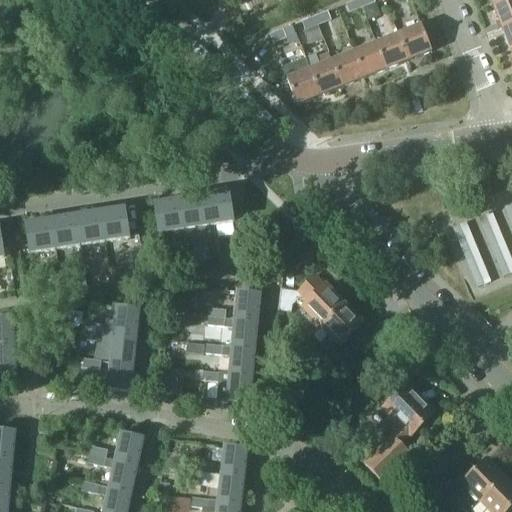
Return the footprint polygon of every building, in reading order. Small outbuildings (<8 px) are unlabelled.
[(349,15),(363,9),(358,0),(346,5),(349,15)] [(374,0),(358,0),(363,9),(375,4),(376,4),(374,0)] [(511,0),(490,0),(494,8),(511,0)] [(511,26),(511,0),(494,8),(503,31),(511,26)] [(375,4),(363,9),(369,22),(376,19),(378,12),(375,4)] [(328,13),(315,18),(318,27),(319,27),(331,58),(334,57),(330,46),(342,41),(336,26),(331,21),(328,13)] [(305,32),(318,27),(315,18),(302,23),(305,32)] [(421,26),(399,35),(410,62),(432,53),(421,26)] [(511,52),(511,26),(503,31),(511,53),(511,52)] [(270,36),(273,45),(287,40),(287,41),(297,37),(293,27),(270,36)] [(399,35),(377,44),(388,71),(410,62),(399,35)] [(377,44),(355,53),(365,80),(388,71),(377,44)] [(355,53),(333,62),(343,89),(365,80),(355,53)] [(321,98),(343,89),(333,62),(322,67),(318,58),(307,62),(311,71),(321,98)] [(299,107),(321,98),(311,71),(307,62),(306,60),(282,69),(287,81),(289,80),(299,107)] [(205,199),(209,228),(234,224),(230,195),(205,199)] [(205,199),(180,202),(184,231),(209,228),(205,199)] [(159,235),(184,231),(180,202),(155,206),(159,235)] [(126,211),(101,215),(106,244),(131,240),(126,211)] [(101,215),(76,219),(80,248),(105,244),(101,215)] [(76,219),(51,222),(56,251),(80,248),(76,219)] [(51,222),(26,226),(30,255),(56,251),(51,222)] [(255,244),(255,246),(266,257),(268,257),(279,246),(279,244),(268,233),(266,233),(255,244)] [(133,266),(109,270),(111,282),(135,279),(133,266)] [(299,294),(281,291),(279,313),(291,314),(291,306),(296,302),(302,307),(299,310),(315,327),(306,336),(310,340),(344,306),(316,277),(299,294)] [(257,324),(260,296),(238,294),(235,322),(257,324)] [(350,337),(354,342),(367,329),(360,322),(362,320),(354,313),(352,315),(344,306),(310,340),(304,345),(311,352),(326,337),(337,349),(350,337)] [(136,339),(139,311),(117,308),(115,328),(88,325),(87,333),(104,335),(114,336),(136,339)] [(209,311),(208,319),(226,321),(226,312),(209,311)] [(13,319),(0,319),(0,347),(15,346),(13,319)] [(226,321),(208,319),(208,327),(224,329),(234,330),(233,349),(255,351),(257,324),(235,322),(226,321)] [(104,335),(87,333),(86,341),(103,343),(104,335)] [(111,363),(133,366),(136,339),(114,336),(111,363)] [(204,346),(186,344),(185,353),(203,355),(204,346)] [(0,375),(16,374),(15,346),(0,347),(0,375)] [(252,378),(255,351),(233,349),(206,346),(205,354),(232,357),(230,376),(252,378)] [(100,370),(101,362),(84,360),(83,369),(100,370)] [(108,391),(130,394),(133,366),(111,363),(108,391)] [(195,373),(194,381),(219,383),(220,375),(195,373)] [(217,403),(250,406),(252,378),(230,376),(220,375),(219,383),(217,403)] [(311,382),(288,404),(297,413),(319,391),(311,382)] [(388,430),(366,452),(371,457),(363,464),(383,485),(412,457),(401,445),(409,437),(411,438),(435,414),(408,386),(383,410),(401,428),(393,435),(388,430)] [(0,460),(13,461),(15,433),(0,431),(0,460)] [(121,439),(116,463),(137,468),(143,440),(122,435),(121,439)] [(247,451),(225,448),(222,476),(244,478),(247,451)] [(91,449),(89,457),(106,461),(108,453),(91,449)] [(104,469),(106,461),(89,457),(87,465),(104,469)] [(0,487),(10,488),(13,461),(0,460),(0,487)] [(106,461),(104,469),(114,471),(110,489),(132,494),(137,468),(116,463),(106,461)] [(482,503),(504,481),(502,478),(503,476),(498,471),(496,472),(486,462),(473,475),(470,471),(460,481),(463,485),(446,502),(448,504),(449,504),(452,507),(469,491),(482,503)] [(197,473),(212,474),(213,466),(195,464),(194,472),(197,473)] [(219,503),(241,506),(244,478),(222,476),(212,474),(197,473),(195,485),(220,488),(219,503)] [(509,511),(511,509),(511,488),(504,481),(482,503),(472,511),(484,511),(487,509),(490,511),(509,511)] [(168,496),(169,484),(161,483),(160,495),(168,496)] [(127,511),(132,494),(110,489),(83,484),(82,492),(108,497),(104,511),(127,511)] [(0,487),(0,511),(7,511),(10,488),(0,487)] [(183,511),(188,511),(190,500),(169,498),(168,510),(183,511)] [(207,510),(208,502),(191,500),(190,508),(203,509),(207,510)] [(202,511),(240,511),(241,506),(219,503),(208,502),(207,510),(203,509),(202,511)] [(446,502),(443,504),(449,510),(452,507),(449,504),(448,504),(446,502)]
